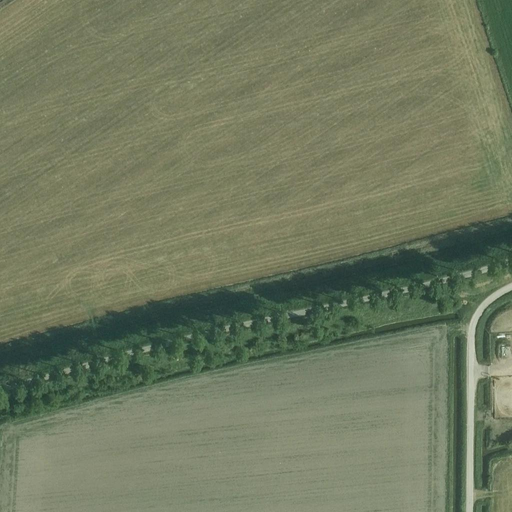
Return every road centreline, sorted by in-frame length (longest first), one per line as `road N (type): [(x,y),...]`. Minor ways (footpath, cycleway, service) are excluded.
road 1 (unclassified): [(0,384),(511,261)]
road 2 (track): [(86,313),(99,334),(511,231)]
road 3 (unclassified): [(466,511),(470,331),(482,306),(511,288)]
